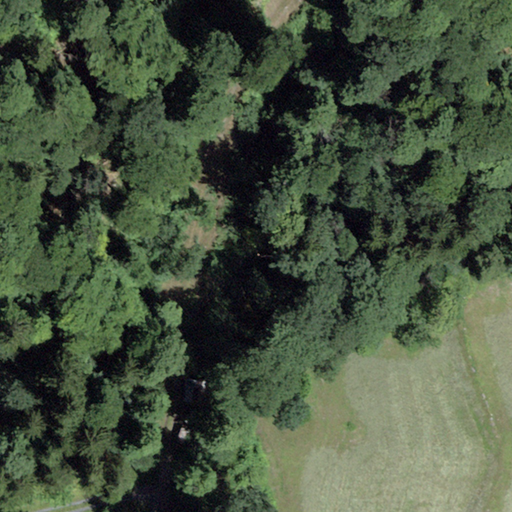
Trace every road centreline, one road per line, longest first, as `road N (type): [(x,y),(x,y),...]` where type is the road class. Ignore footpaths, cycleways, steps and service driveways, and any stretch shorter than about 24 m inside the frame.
road 1 (track): [(159,511),(179,262),(246,57),(292,0)]
road 2 (track): [(475,511),(497,465),(455,335),(454,294)]
